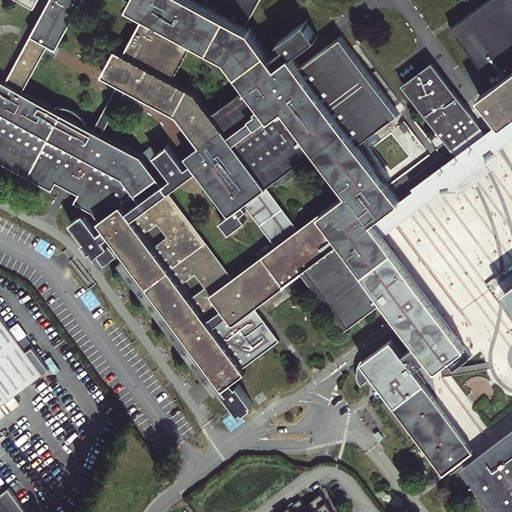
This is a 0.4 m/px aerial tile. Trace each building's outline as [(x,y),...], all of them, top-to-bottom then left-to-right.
[(270,50),(251,24),(247,21),(257,0),(47,0),(6,77),(0,74),(0,156),(52,185),(57,176),(79,188),(74,197),(81,201),(92,207),(104,222),(98,227),(83,207),(70,217),(83,235),(82,237),(88,246),(90,244),(99,255),(111,246),(103,233),(108,229),(211,368),(221,381),(223,383),(226,387),(225,388),(239,408),(239,407),(241,405),(243,407),(251,402),(249,400),(251,398),(252,398),(237,378),(237,379),(235,381),(231,376),(236,372),(245,365),(244,363),(243,362),(259,350),(276,338),(279,336),(260,308),(255,302),(291,276),(303,269),(346,325),(368,309),(387,294),(402,315),(406,321),(419,338),(403,349),(392,334),(363,355),(375,370),(377,373),(378,375),(386,385),(445,465),(473,444),(420,371),(416,365),(430,356),(435,360),(438,364),(446,358),(455,353),(466,345),(463,341),(381,228),(373,216),(399,194),(359,141),(400,110),(341,31),(300,61),(293,50),(317,31),(305,16),(280,35),(285,41),(271,51),(270,50)] [(0,0),(0,40),(2,40),(0,25),(0,0),(34,0),(35,0),(0,0)] [(511,0),(486,0),(450,27),(475,60),(494,85),(511,71),(479,96),(499,127),(504,124),(511,118),(511,0)] [(431,56),(401,78),(419,103),(456,153),(488,131),(431,56)] [(511,141),(511,118),(504,124),(499,127),(489,133),(488,131),(456,153),(410,187),(399,194),(373,216),(381,228),(381,227),(437,184),(453,181),(455,180),(459,185),(488,163),(483,156),(480,152),(483,149),(485,152),(492,146),(492,144),(494,142),(502,149),(511,141)] [(511,284),(502,292),(511,305),(511,284)] [(0,400),(49,365),(33,342),(27,347),(0,310),(0,400)] [(375,370),(363,355),(362,354),(360,358),(358,359),(357,365),(357,368),(357,371),(359,376),(361,380),(368,376),(375,370)] [(378,375),(373,379),(380,388),(386,385),(378,375)] [(511,511),(511,429),(480,454),(463,466),(481,491),(497,511),(511,511)] [(0,511),(21,511),(24,510),(6,484),(0,487),(0,511)] [(341,511),(326,490),(320,494),(333,511),(341,511)] [(333,511),(320,494),(309,502),(314,509),(309,511),(308,511),(300,499),(294,503),(298,509),(294,511),(292,511),(289,507),(281,511),(333,511)]
